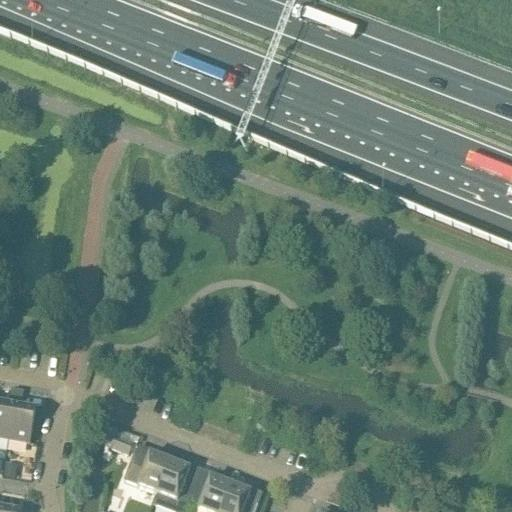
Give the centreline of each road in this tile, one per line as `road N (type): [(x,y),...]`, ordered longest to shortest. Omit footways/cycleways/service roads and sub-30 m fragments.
road 1 (motorway): [(47,0),(511,187)]
road 2 (motorway): [(511,106),(231,0)]
road 3 (residential): [(293,483),(66,394)]
